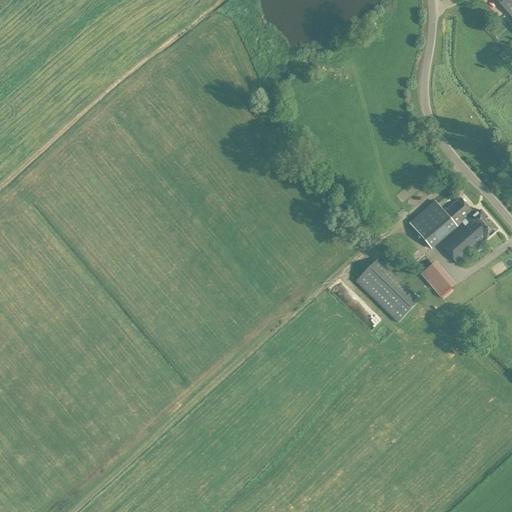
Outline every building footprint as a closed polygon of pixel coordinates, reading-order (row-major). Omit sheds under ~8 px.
[(511,0),(496,0),(511,17),(511,28),(511,0)] [(349,185),(337,197),(347,207),(354,201),(353,201),(359,195),(349,185)] [(475,215),(461,199),(460,198),(444,212),(435,202),(410,224),(432,249),(457,226),(464,220),(467,223),(442,245),(458,264),(482,242),(476,235),(480,232),(470,220),(475,215)] [(481,210),(475,215),(470,220),(480,232),(476,235),(482,242),(484,241),(484,242),(498,230),(481,210)] [(420,300),(378,259),(356,281),(398,322),(420,300)] [(441,297),(456,284),(436,261),(421,274),(441,297)]
